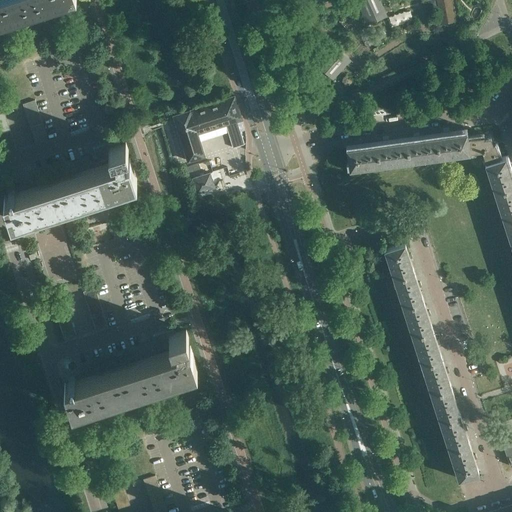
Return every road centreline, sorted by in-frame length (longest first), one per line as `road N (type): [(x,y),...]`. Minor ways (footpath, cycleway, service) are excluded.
road 1 (secondary): [(394,511),(346,389),(275,151)]
road 2 (secondary): [(263,154),(377,511)]
road 3 (unclassified): [(100,511),(0,208)]
road 4 (residential): [(481,436),(412,217)]
road 5 (residential): [(500,113),(340,133),(275,151)]
road 6 (secondary): [(213,0),(263,154)]
road 7 (secondary): [(275,151),(229,0)]
